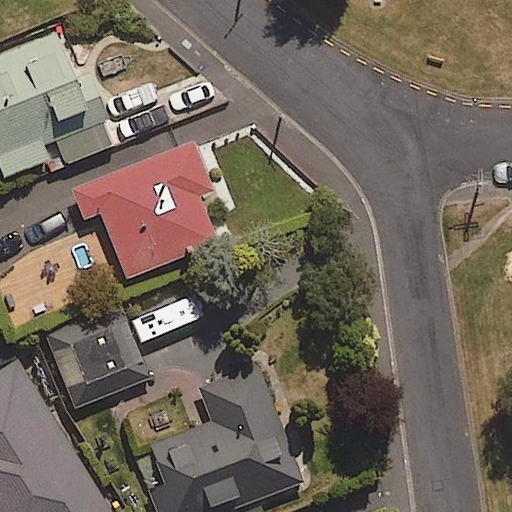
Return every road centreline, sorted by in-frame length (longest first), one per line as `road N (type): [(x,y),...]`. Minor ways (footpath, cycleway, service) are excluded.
road 1 (residential): [(451,511),(392,150)]
road 2 (residential): [(392,150),(217,0)]
road 3 (residential): [(392,150),(511,140)]
